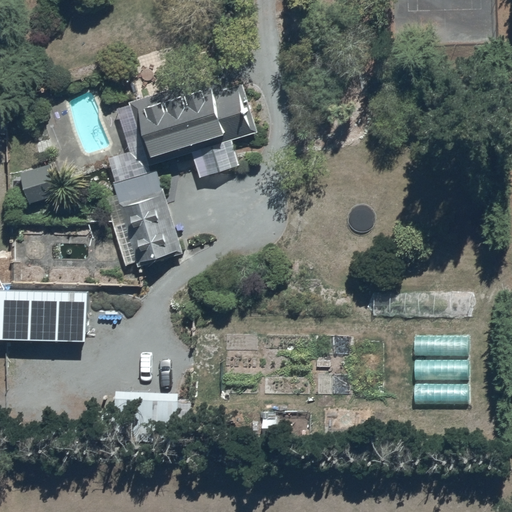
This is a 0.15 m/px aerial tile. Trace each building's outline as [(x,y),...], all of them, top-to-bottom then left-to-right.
[(223,92),(220,83),(143,108),(160,159),(258,128),(244,85),(223,92)] [(57,162),(24,173),(35,205),(68,193),(57,162)] [(167,190),(127,202),(145,263),(186,250),(167,190)] [(131,227),(117,232),(128,266),(142,261),(131,227)] [(181,391),(115,390),(114,430),(180,431),(181,391)] [(93,407),(12,409),(12,430),(94,429),(93,407)]
